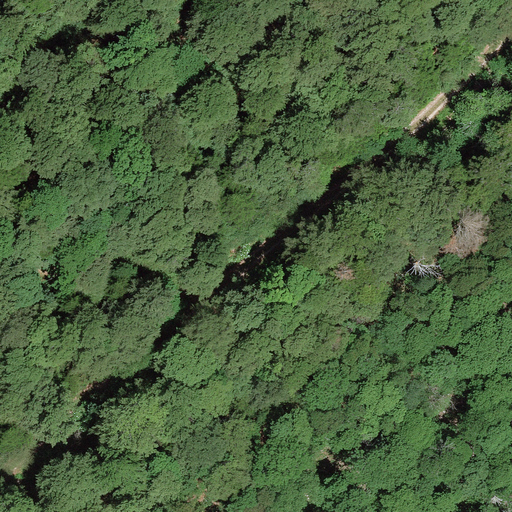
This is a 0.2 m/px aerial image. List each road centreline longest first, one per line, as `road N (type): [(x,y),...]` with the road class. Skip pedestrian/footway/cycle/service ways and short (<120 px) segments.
road 1 (track): [(0,483),(80,405),(384,155),(511,31)]
road 2 (track): [(0,349),(151,97),(196,0)]
